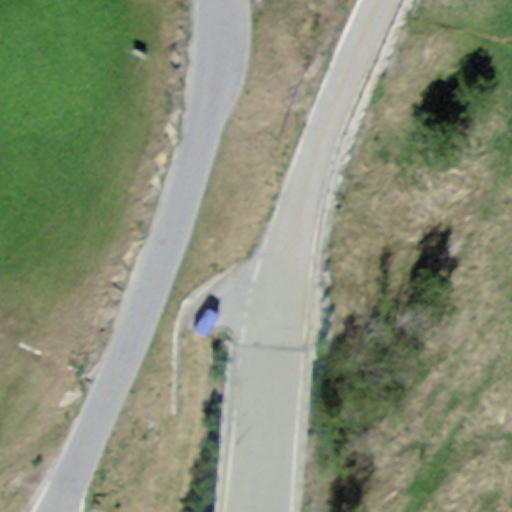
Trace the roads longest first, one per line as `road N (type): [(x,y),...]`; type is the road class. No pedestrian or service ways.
road 1 (tertiary): [(221,0),(215,80),(198,147),(134,338),(54,511)]
road 2 (residential): [(380,0),(338,90),(298,215),(270,344),(255,511)]
